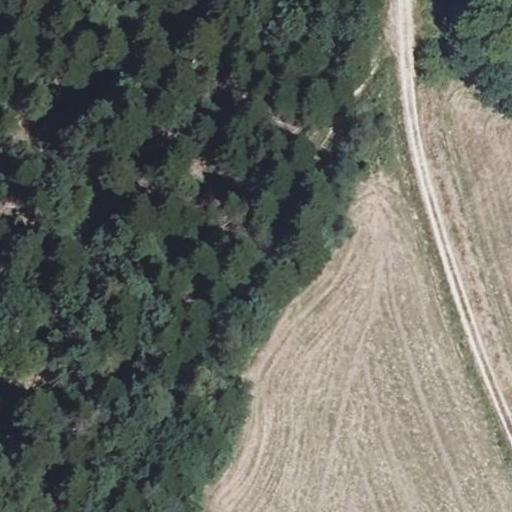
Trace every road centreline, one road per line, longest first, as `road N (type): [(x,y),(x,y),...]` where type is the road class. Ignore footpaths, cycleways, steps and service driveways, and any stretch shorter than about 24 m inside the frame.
road 1 (track): [(405,18),(100,511)]
road 2 (track): [(511,425),(448,265),(406,105),(405,18)]
